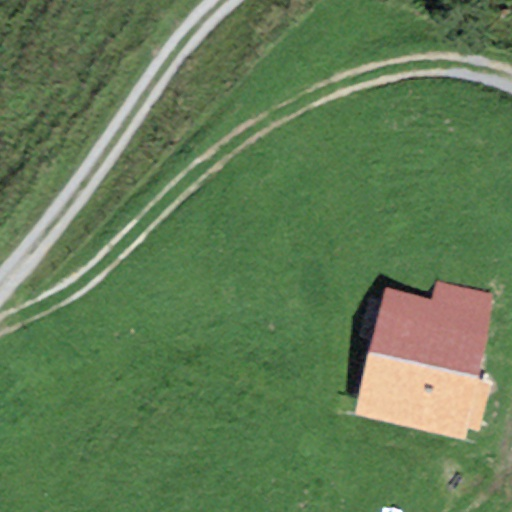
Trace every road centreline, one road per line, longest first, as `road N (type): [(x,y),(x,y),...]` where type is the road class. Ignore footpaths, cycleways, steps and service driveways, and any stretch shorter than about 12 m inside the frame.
road 1 (track): [(0,328),(40,322),(104,284),(266,141),(363,89),(462,74),(511,85)]
road 2 (track): [(255,0),(226,16),(138,140),(0,300)]
